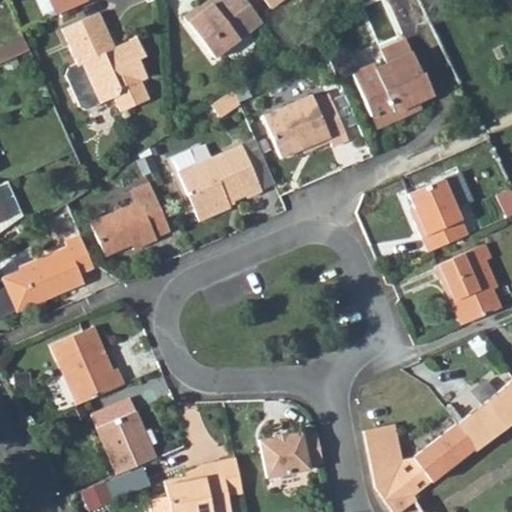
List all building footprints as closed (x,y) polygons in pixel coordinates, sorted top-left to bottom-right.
[(89,0),(46,0),(53,16),(89,0)] [(209,0),(200,8),(196,3),(181,15),(210,55),(261,17),(247,0),(209,0)] [(199,0),(196,3),(200,8),(209,0),(199,0)] [(99,106),(115,99),(122,113),(148,100),(140,82),(146,80),(138,62),(146,59),(135,38),(115,47),(111,43),(98,13),(60,30),(76,66),(81,65),(99,106)] [(0,64),(30,51),(23,37),(0,47),(0,64)] [(351,76),(368,117),(389,108),(395,120),(411,113),(408,107),(430,97),(420,74),(417,76),(403,44),(379,54),(384,67),(374,71),(372,66),(351,76)] [(86,111),(99,106),(81,65),(76,66),(67,70),(65,77),(79,109),(86,111)] [(238,105),(231,89),(209,104),(215,118),(238,105)] [(259,118),(278,160),(299,151),(324,140),(327,144),(329,149),(347,142),(327,96),(314,102),(311,95),(259,118)] [(408,107),(411,113),(433,103),(430,97),(408,107)] [(373,129),(395,120),(389,108),(368,117),(373,129)] [(239,146),(259,190),(273,184),(252,137),(238,143),(239,146)] [(194,166),(176,174),(197,223),(230,209),(227,202),(242,196),(243,198),(260,191),(259,190),(239,146),(194,166)] [(158,171),(150,152),(126,162),(135,182),(158,171)] [(188,152),(170,160),(176,174),(194,166),(188,152)] [(461,167),(447,172),(458,203),(471,198),(461,167)] [(465,236),(440,181),(405,197),(411,212),(415,219),(410,222),(425,255),(465,236)] [(0,216),(0,226),(17,213),(3,183),(0,184),(0,202),(5,214),(0,216)] [(510,217),(511,215),(511,190),(510,186),(498,191),(510,217)] [(129,197),(135,209),(140,207),(138,202),(153,196),(149,188),(129,197)] [(135,209),(91,228),(108,266),(134,254),(141,250),(144,255),(160,249),(158,247),(172,240),(153,196),(138,202),(140,207),(135,209)] [(410,222),(415,219),(411,212),(406,214),(410,222)] [(73,273),(91,265),(78,234),(60,242),(63,249),(29,264),(13,271),(9,261),(0,267),(0,318),(78,285),(73,273)] [(497,310),(488,290),(492,289),(482,264),(488,262),(482,248),(431,270),(456,328),(497,310)] [(136,259),(144,255),(141,250),(134,254),(136,259)] [(24,251),(9,261),(13,271),(29,264),(24,251)] [(49,346),(76,405),(122,385),(114,369),(111,371),(91,327),(49,346)] [(511,422),(511,382),(459,421),(475,445),(477,448),(511,422)] [(87,413),(114,475),(156,457),(129,394),(87,413)] [(392,422),(361,429),(362,438),(373,486),(373,487),(390,511),(398,511),(416,503),(411,495),(429,481),(475,445),(459,421),(411,456),(400,458),(392,422)] [(307,467),(321,464),(315,435),(301,438),(300,433),(283,436),(283,433),(272,436),(273,438),(256,441),(264,482),(308,474),(307,467)] [(242,499),(234,462),(184,472),(185,477),(161,482),(165,499),(148,503),(149,511),(228,511),(227,502),(242,499)] [(116,494),(150,481),(143,464),(110,478),(116,494)]
